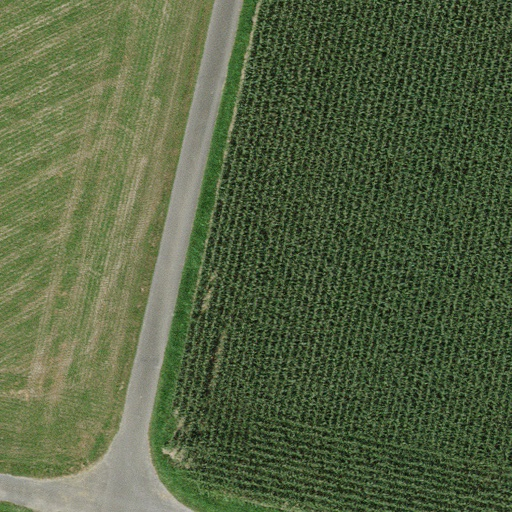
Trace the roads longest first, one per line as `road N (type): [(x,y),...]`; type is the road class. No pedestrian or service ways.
road 1 (track): [(148,511),(258,0)]
road 2 (track): [(250,511),(0,453)]
